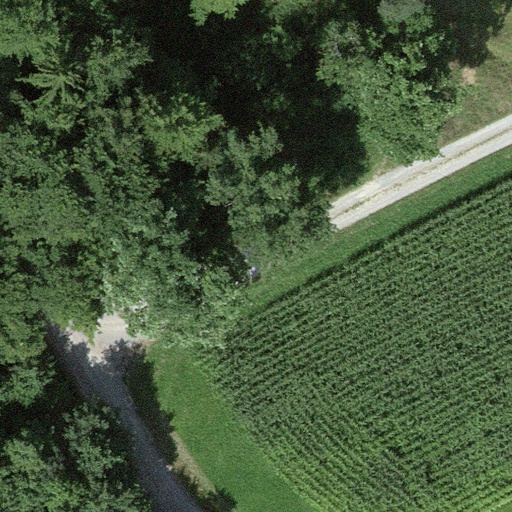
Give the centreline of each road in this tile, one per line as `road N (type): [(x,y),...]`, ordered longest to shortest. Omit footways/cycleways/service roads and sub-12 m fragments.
road 1 (track): [(172,511),(76,347),(511,136)]
road 2 (track): [(0,159),(1,203),(17,258),(76,347)]
